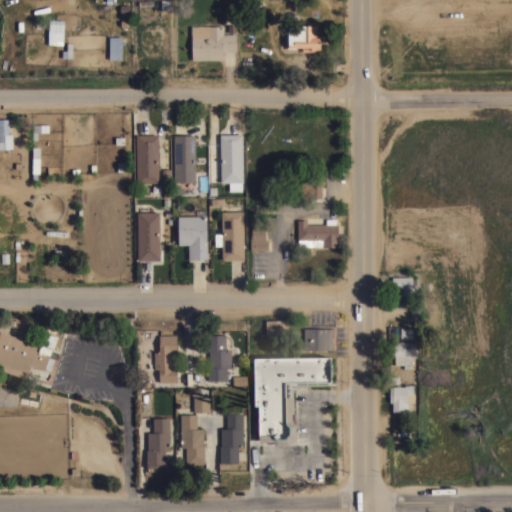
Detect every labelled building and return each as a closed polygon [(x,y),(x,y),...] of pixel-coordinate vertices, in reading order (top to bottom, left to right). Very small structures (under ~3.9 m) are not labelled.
[(238,9),(248,9),(248,30),(238,30),(238,9)] [(62,45),(47,44),(48,20),(63,21),(62,45)] [(317,37),(319,36),(320,51),(301,51),(301,47),(295,47),(296,48),(287,49),(286,25),(317,24),(317,37)] [(222,25),(223,34),(235,33),(236,51),(223,51),(223,58),(192,59),(191,26),(222,25)] [(110,37),(120,37),(120,42),(125,42),(125,54),(120,54),(120,60),(110,60),(110,37)] [(0,118),(3,118),(3,133),(12,133),(12,148),(0,148),(0,118)] [(242,133),(242,182),(220,182),(219,134),(242,133)] [(135,134),(157,134),(158,182),(136,182),(135,134)] [(173,182),(173,135),(194,134),(195,182),(173,182)] [(37,173),(37,180),(32,180),(32,173),(31,173),(32,146),(40,146),(39,173),(37,173)] [(218,156),(218,181),(210,181),(209,156),(218,156)] [(300,181),(321,181),(321,198),(300,198),(300,181)] [(243,245),(246,245),(246,254),(243,254),(243,259),(221,259),(221,245),(214,246),(214,233),(221,233),(221,211),(243,210),(243,245)] [(159,259),(137,260),(136,211),(159,211),(159,259)] [(206,215),(206,240),(207,240),(207,258),(188,259),(188,244),(177,244),(177,215),(206,215)] [(325,223),(325,218),(335,218),(335,224),(338,224),(337,246),(296,246),(297,219),(306,219),(306,223),(325,223)] [(265,226),(265,240),(267,239),(267,249),(250,249),(250,240),(251,240),(251,226),(265,226)] [(411,276),(412,287),(413,287),(413,295),(401,295),(401,288),(391,288),(391,276),(411,276)] [(6,323),(7,318),(15,321),(15,319),(23,322),(24,321),(30,323),(30,324),(41,328),(39,335),(6,323)] [(287,319),(287,334),(264,334),(264,319),(287,319)] [(332,349),(303,349),(303,327),(332,327),(332,349)] [(412,327),(412,338),(400,338),(400,337),(388,337),(388,330),(400,330),(400,327),(412,327)] [(0,331),(37,343),(35,350),(38,351),(40,345),(51,348),(48,357),(54,359),(50,369),(45,368),(44,370),(30,365),(26,378),(0,369),(0,331)] [(57,337),(53,348),(39,343),(42,332),(57,337)] [(140,375),(147,375),(147,352),(159,351),(159,334),(176,334),(176,353),(173,353),(173,366),(176,366),(177,381),(158,381),(158,387),(141,387),(140,375)] [(230,368),(226,368),(226,380),(207,380),(207,366),(208,366),(208,350),(206,351),(206,334),(225,334),(225,349),(230,349),(230,368)] [(411,342),(416,342),(416,349),(417,349),(417,357),(411,357),(411,368),(403,368),(403,364),(394,364),(394,355),(391,355),(391,341),(411,341),(411,342)] [(330,357),(331,382),(285,383),(286,397),(292,397),(292,421),(295,425),(296,437),(287,446),(275,446),(271,442),(258,442),(258,405),(254,405),(253,358),(330,357)] [(412,384),(412,393),(413,393),(413,402),(407,402),(407,411),(388,411),(388,386),(395,386),(395,385),(399,385),(399,386),(404,386),(404,384),(412,384)] [(209,396),(209,411),(193,412),(193,396),(209,396)] [(169,450),(164,450),(165,467),(146,467),(146,449),(147,449),(147,432),(152,432),(152,417),(153,417),(153,412),(160,412),(160,417),(169,417),(169,450)] [(243,446),(238,446),(238,462),(219,463),(219,445),(220,445),(220,427),(226,427),(225,413),(242,412),(243,446)] [(196,413),(196,428),(202,428),(203,445),(204,445),(204,463),(185,464),(185,447),(180,447),(180,414),(196,413)]
